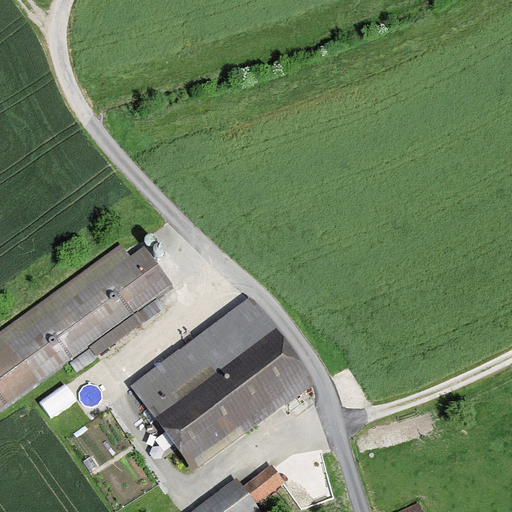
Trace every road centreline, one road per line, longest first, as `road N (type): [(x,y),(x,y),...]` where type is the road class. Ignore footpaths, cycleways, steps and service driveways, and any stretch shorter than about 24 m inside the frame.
road 1 (unclassified): [(62,0),(57,41),(88,119),(171,214),(257,292),(311,363),(362,511)]
road 2 (track): [(335,422),(431,394),(511,356)]
